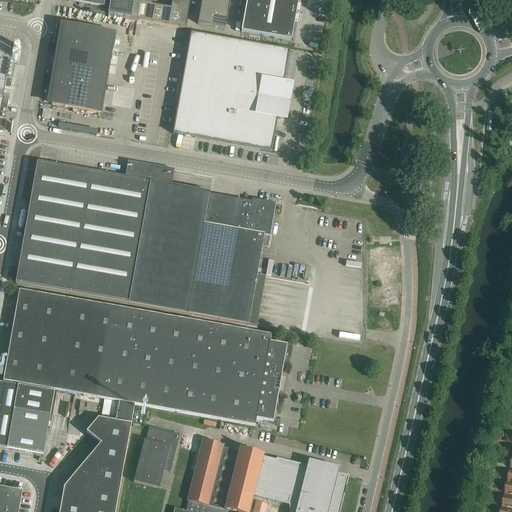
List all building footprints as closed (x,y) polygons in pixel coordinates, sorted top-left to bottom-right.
[(68,0),(68,2),(102,8),(103,0),(68,0)] [(110,0),(108,16),(131,20),(134,3),(134,0),(110,0)] [(172,0),(171,10),(189,13),(190,0),(172,0)] [(229,0),(216,0),(215,8),(229,10),(231,0),(229,0)] [(246,0),(240,32),(290,41),(297,0),(246,0)] [(134,3),(131,20),(186,30),(189,13),(171,10),(152,6),(134,3)] [(201,5),(200,15),(213,17),(215,8),(201,5)] [(215,8),(213,17),(227,20),(229,10),(215,8)] [(200,15),(198,25),(212,27),(213,17),(200,15)] [(213,17),(212,27),(225,30),(227,20),(213,17)] [(59,47),(58,55),(61,55),(59,65),(107,73),(111,53),(114,33),(66,25),(64,35),(62,34),(60,41),(61,41),(61,44),(60,47),(59,47)] [(190,42),(173,135),(176,135),(195,139),(271,152),(272,151),(277,121),(277,119),(280,120),(286,85),(283,85),(284,82),(289,52),(191,35),(190,42)] [(0,114),(5,89),(11,90),(12,81),(6,80),(13,44),(0,41),(0,114)] [(52,87),(51,94),(54,94),(52,104),(101,113),(104,92),(107,73),(59,65),(57,74),(55,74),(54,80),(54,84),(53,87),(52,87)] [(4,99),(0,119),(5,120),(9,100),(4,99)] [(108,99),(105,117),(118,119),(120,101),(108,99)] [(16,279),(16,283),(248,325),(257,326),(266,277),(257,275),(264,236),(269,237),(274,206),(272,205),(253,202),(253,204),(208,196),(209,193),(172,187),(175,170),(129,161),(126,178),(46,164),(38,162),(37,168),(36,171),(30,203),(19,266),(17,277),(16,279)] [(308,276),(312,262),(302,259),(298,273),(308,276)] [(8,357),(3,381),(119,402),(119,406),(136,409),(136,405),(152,408),(255,426),(256,419),(273,422),(286,345),(270,343),(271,336),(19,293),(8,357)] [(0,448),(7,450),(43,456),(50,417),(55,394),(19,387),(0,383),(0,448)] [(60,511),(116,511),(132,429),(136,409),(119,406),(116,423),(98,420),(93,427),(90,430),(87,434),(101,446),(72,480),(64,489),(64,491),(62,499),(60,511)] [(146,441),(135,483),(137,484),(160,490),(161,488),(165,471),(171,473),(181,436),(157,430),(151,429),(147,442),(146,441)] [(188,511),(342,511),(351,478),(340,475),(341,470),(310,462),(309,467),(278,460),(278,461),(265,458),(265,456),(255,454),(255,453),(253,452),(253,453),(241,450),(240,455),(224,451),(224,447),(223,447),(204,442),(197,466),(196,472),(188,501),(191,502),(189,507),(188,511)] [(0,511),(19,511),(23,493),(0,488),(0,511)] [(511,497),(505,495),(502,507),(511,508),(511,497)]
